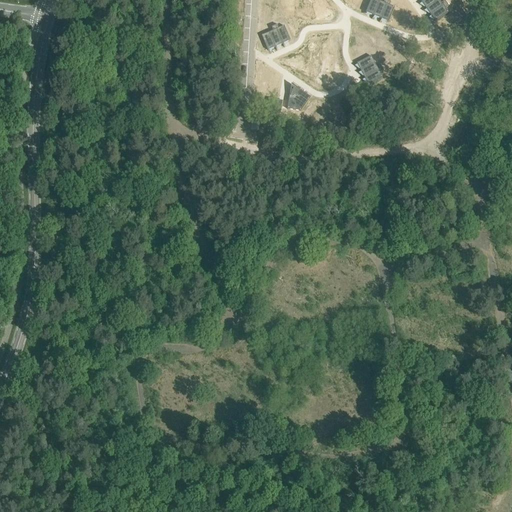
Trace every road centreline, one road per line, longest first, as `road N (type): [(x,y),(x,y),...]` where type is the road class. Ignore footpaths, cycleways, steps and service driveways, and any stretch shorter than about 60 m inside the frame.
road 1 (unclassified): [(466,0),(462,59),(428,151),(384,147),(288,160),(241,147),(249,0)]
road 2 (tertiary): [(0,400),(32,303),(36,116),(48,22)]
